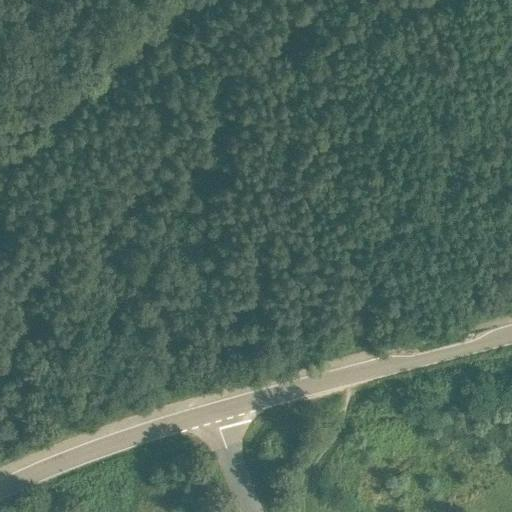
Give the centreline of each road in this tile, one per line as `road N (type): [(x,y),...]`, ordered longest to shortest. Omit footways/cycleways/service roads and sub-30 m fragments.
road 1 (unknown): [(36,511),(93,485),(349,401),(362,409),(365,426),(328,511)]
road 2 (tertiary): [(213,410),(511,338)]
road 3 (tertiary): [(0,487),(86,448),(213,410)]
road 4 (track): [(366,373),(306,473),(299,511)]
